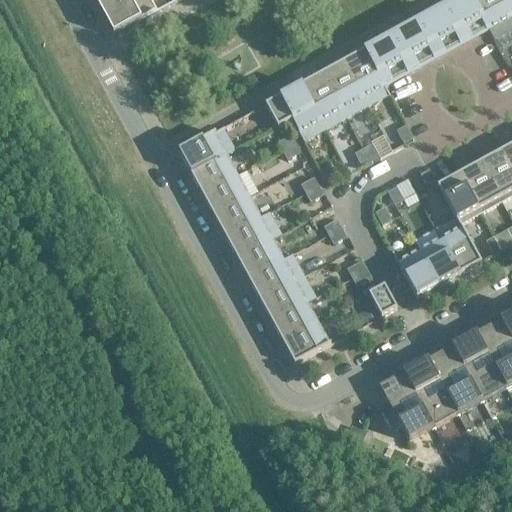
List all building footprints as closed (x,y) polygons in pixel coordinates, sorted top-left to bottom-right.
[(136,0),(95,0),(105,17),(136,0)] [(157,14),(149,0),(136,0),(105,17),(116,37),(157,14)] [(489,31),(471,0),(462,0),(364,54),(384,89),(489,31)] [(510,20),(499,0),(471,0),(489,31),(510,20)] [(511,18),(511,0),(499,0),(510,20),(511,18)] [(388,98),(384,89),(364,54),(343,65),(367,109),(388,98)] [(367,109),(343,65),(322,77),(346,121),(367,109)] [(346,121),(322,77),(301,88),(325,132),(346,121)] [(325,132),(301,88),(280,100),(292,122),(292,123),(303,144),(325,132)] [(292,122),(280,100),(265,108),(278,131),(292,123),(292,122)] [(412,142),(405,128),(396,133),(403,146),(412,142)] [(223,131),(215,135),(179,155),(190,177),(226,158),(235,153),(223,131)] [(277,146),(282,154),(295,147),(291,139),(277,146)] [(300,156),(295,147),(282,154),(287,163),(300,156)] [(372,147),(363,151),(370,165),(379,160),(372,147)] [(511,147),(501,154),(511,173),(511,147)] [(370,165),(363,151),(354,156),(362,169),(370,165)] [(511,199),(511,173),(501,154),(480,165),(502,205),(511,199)] [(237,179),(226,158),(190,177),(202,198),(237,179)] [(502,205),(480,165),(459,177),(481,217),(502,205)] [(320,175),(327,188),(336,183),(329,170),(320,175)] [(436,185),(429,172),(420,177),(427,190),(436,185)] [(481,217),(459,177),(438,188),(460,228),(481,217)] [(249,200),(237,179),(202,198),(213,219),(249,200)] [(300,188),(305,196),(318,189),(314,181),(300,188)] [(323,198),(318,189),(305,196),(310,205),(323,198)] [(387,195),(394,208),(403,203),(396,190),(387,195)] [(260,221),(249,200),(213,219),(225,240),(260,221)] [(384,211),(375,215),(382,229),(391,224),(384,211)] [(269,216),(260,221),(225,240),(236,261),(272,242),(281,237),(269,216)] [(323,230),(328,239),(341,231),(337,223),(323,230)] [(480,266),(461,230),(440,242),(459,277),(480,266)] [(346,240),(341,231),(328,239),(333,247),(346,240)] [(283,263),(272,242),(236,261),(248,282),(283,263)] [(459,277),(440,242),(419,254),(438,289),(459,277)] [(501,254),(495,242),(487,246),(493,256),(491,257),(492,258),(501,254)] [(438,289),(419,254),(397,265),(416,301),(438,289)] [(292,258),(283,263),(248,282),(259,303),(304,279),(292,258)] [(346,272),(351,281),(364,274),(360,265),(346,272)] [(369,282),(364,274),(351,281),(356,289),(369,282)] [(315,300),(304,279),(259,303),(271,325),(306,305),(315,300)] [(384,289),(377,293),(369,297),(381,320),(397,312),(384,289)] [(318,326),(306,305),(271,325),(283,346),(318,326)] [(373,322),(368,313),(360,318),(365,327),(373,322)] [(511,317),(500,323),(511,344),(511,317)] [(511,388),(511,344),(500,323),(476,337),(506,392),(511,388)] [(329,347),(318,326),(283,346),(295,368),(331,348),(330,346),(329,347)] [(506,392),(476,337),(452,350),(482,405),(506,392)] [(482,405),(452,350),(428,363),(458,418),(482,405)] [(458,418),(428,363),(404,376),(434,431),(458,418)] [(434,431),(404,376),(378,390),(389,409),(409,445),(434,431)] [(365,437),(351,430),(350,430),(346,440),(360,447),(365,437)]
